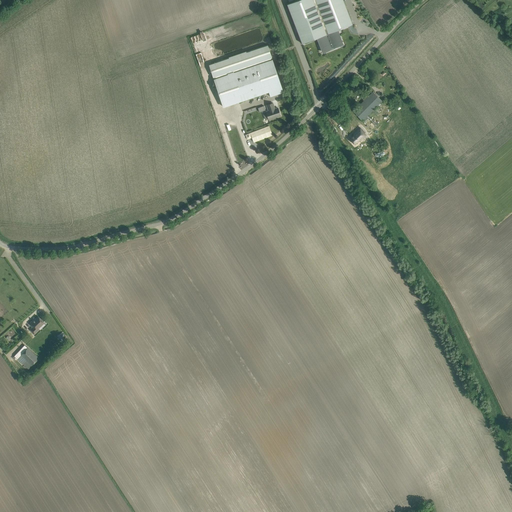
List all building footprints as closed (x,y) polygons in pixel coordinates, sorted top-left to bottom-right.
[(343,0),(297,0),(287,4),(302,44),(319,37),(335,31),(352,24),(343,0)] [(335,31),(319,37),(325,52),(336,47),(340,45),(335,31)] [(209,65),(213,77),(272,57),(268,45),(246,52),(246,51),(229,57),(229,58),(209,65)] [(272,59),(235,72),(234,71),(224,74),(224,75),(214,78),(224,107),(269,92),(270,97),(283,92),(272,59)] [(353,111),(363,120),(382,101),(373,92),(353,111)] [(273,103),(267,105),(269,111),(266,112),(269,119),(280,115),(278,108),(275,109),(273,103)] [(365,132),(361,127),(353,133),(354,133),(349,137),(354,143),(359,140),(362,138),(361,135),(364,133),(365,132)] [(38,328),(40,326),(44,322),(38,316),(33,321),(33,320),(29,324),(33,327),(30,330),(34,334),(39,329),(38,328)] [(61,340),(65,336),(61,332),(57,336),(61,340)] [(25,345),(18,352),(14,356),(17,359),(18,359),(28,369),(39,358),(25,345)]
